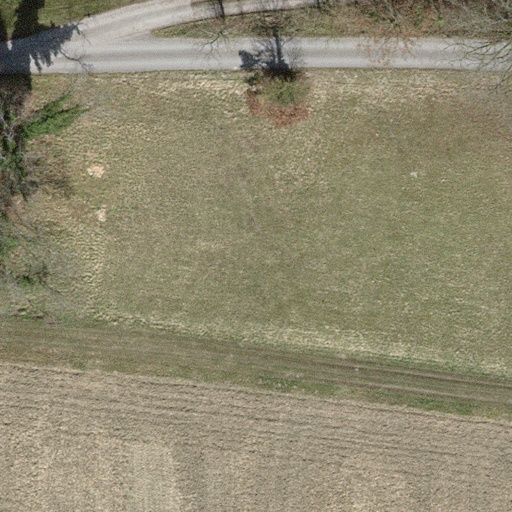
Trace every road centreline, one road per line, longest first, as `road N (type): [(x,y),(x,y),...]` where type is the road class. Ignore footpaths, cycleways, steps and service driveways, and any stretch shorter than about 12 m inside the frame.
road 1 (track): [(511,389),(0,331)]
road 2 (unclassified): [(511,58),(422,52),(0,59)]
road 3 (track): [(29,59),(140,17),(231,0)]
